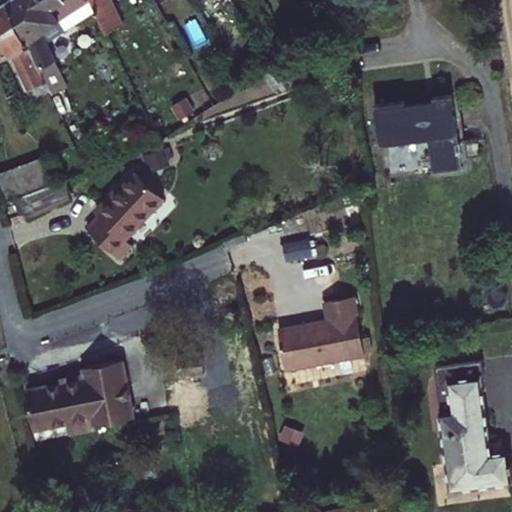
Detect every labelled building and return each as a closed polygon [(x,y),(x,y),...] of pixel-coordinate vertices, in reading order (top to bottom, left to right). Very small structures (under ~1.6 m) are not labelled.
[(66,34),(60,23),(94,1),(93,0),(36,0),(14,14),(51,93),(53,99),(63,94),(56,78),(61,76),(48,46),(66,34)] [(115,3),(118,0),(93,0),(94,1),(116,48),(132,40),(115,3)] [(165,41),(204,14),(194,0),(182,0),(154,20),(165,41)] [(41,98),(51,93),(14,14),(0,22),(0,62),(5,72),(17,66),(37,110),(45,106),(41,98)] [(437,168),(466,164),(456,91),(379,102),(385,142),(433,135),(437,168)] [(404,152),(427,150),(427,138),(403,140),(404,152)] [(164,148),(144,155),(150,171),(169,164),(164,148)] [(0,177),(8,200),(54,184),(45,157),(0,172),(0,177)] [(77,232),(102,259),(169,196),(141,167),(86,219),(89,222),(77,232)] [(289,368),(368,351),(355,293),(324,300),(328,318),(280,328),(289,368)] [(94,419),(131,410),(118,352),(80,361),(83,373),(25,386),(33,423),(72,415),(75,429),(95,424),(94,419)] [(506,455),(490,458),(479,380),(483,380),(480,362),(435,369),(453,492),(510,483),(506,455)]
